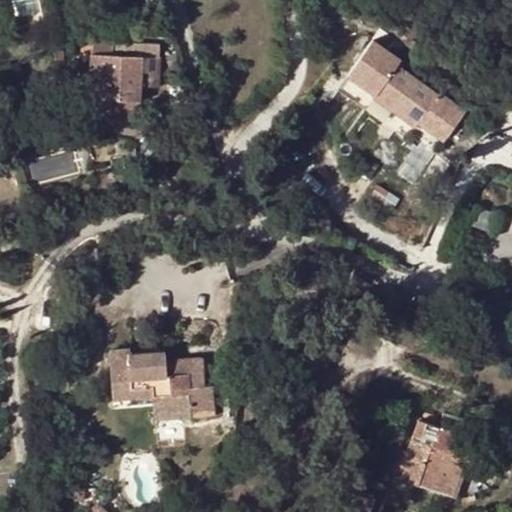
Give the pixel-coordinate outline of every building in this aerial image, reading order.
[(122,95),(121,101),(141,102),(143,57),(114,55),(115,31),(94,35),(90,93),(92,93),(122,95)] [(402,60),(375,40),(349,74),(376,95),(375,97),(374,98),(414,128),(416,126),(433,103),(443,110),(449,103),(397,66),(402,60)] [(60,82),(60,78),(58,69),(58,65),(43,67),(45,84),(60,82)] [(58,69),(60,78),(75,77),(74,68),(58,69)] [(121,101),(122,95),(92,93),(92,111),(121,112),(121,108),(121,101)] [(38,313),(37,327),(60,329),(64,289),(48,287),(45,314),(38,313)] [(397,310),(385,335),(415,350),(419,342),(426,327),(427,325),(397,310)] [(419,342),(428,347),(436,332),(426,327),(419,342)] [(466,346),(436,332),(428,347),(458,362),(466,346)] [(316,334),(302,364),(322,376),(338,344),(316,334)] [(204,356),(183,357),(184,372),(168,373),(168,358),(167,350),(130,352),(131,361),(111,362),(113,398),(134,397),(134,388),(155,388),(155,395),(156,418),(186,417),(215,415),(214,384),(206,385),(204,356)] [(168,373),(184,372),(183,357),(168,358),(168,373)] [(408,402),(373,386),(366,401),(402,415),(408,402)] [(155,388),(134,388),(134,397),(155,395),(155,388)] [(423,416),(413,412),(400,446),(390,442),(379,468),(456,496),(474,447),(464,433),(469,418),(445,410),(443,417),(440,425),(422,419),(423,416)] [(425,411),(423,416),(422,419),(440,425),(443,417),(425,411)] [(358,430),(340,425),(335,448),(354,453),(358,430)] [(359,490),(352,511),(372,511),(378,496),(359,490)] [(109,511),(97,501),(87,511),(109,511)]
